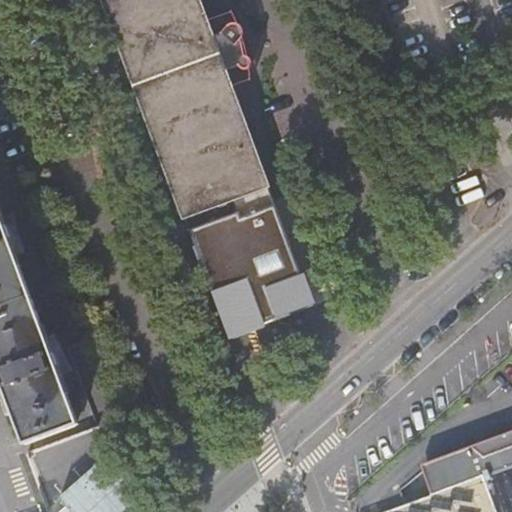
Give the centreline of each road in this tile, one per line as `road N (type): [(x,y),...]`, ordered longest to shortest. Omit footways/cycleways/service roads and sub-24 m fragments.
road 1 (residential): [(200,511),(511,233)]
road 2 (unknown): [(328,511),(423,440),(511,402)]
